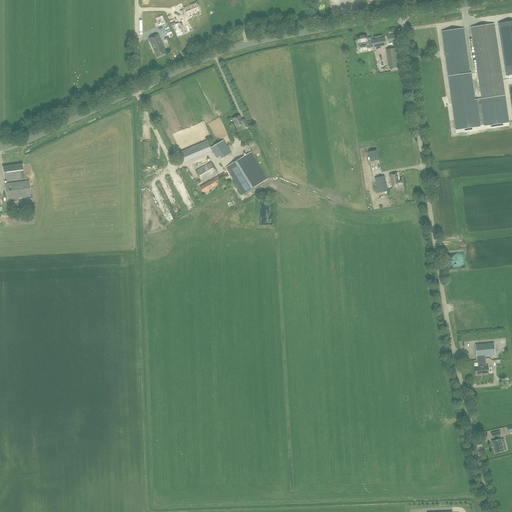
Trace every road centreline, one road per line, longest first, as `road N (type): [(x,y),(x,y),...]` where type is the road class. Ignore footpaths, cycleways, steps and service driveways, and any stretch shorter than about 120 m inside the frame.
road 1 (unclassified): [(493,511),(454,354),(401,16)]
road 2 (unclassified): [(401,16),(214,55),(0,150)]
